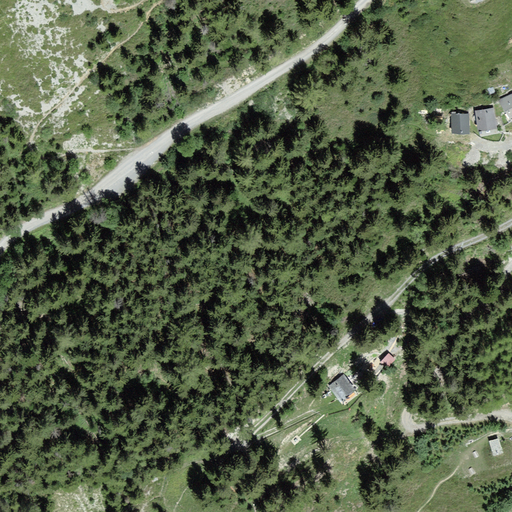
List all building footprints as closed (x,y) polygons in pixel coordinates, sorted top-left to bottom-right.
[(511,93),(498,100),(511,122),(511,93)] [(492,108),(475,110),(478,130),(495,127),(492,108)] [(469,114),(451,113),(450,133),(468,133),(469,114)] [(355,388),(344,374),(330,386),(341,399),(355,388)] [(501,452),(498,439),(491,441),(494,454),(501,452)]
